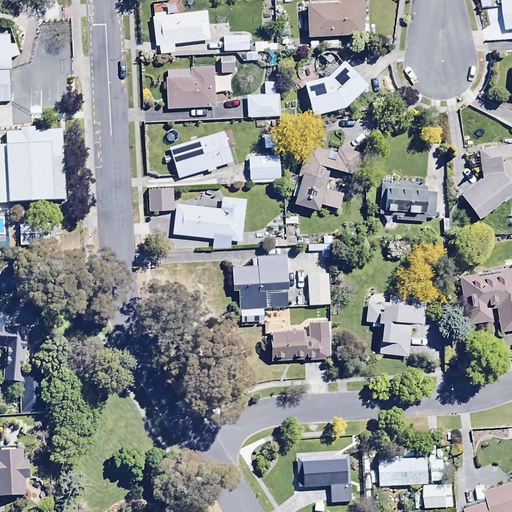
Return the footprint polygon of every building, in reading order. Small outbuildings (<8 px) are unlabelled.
[(307,9),(309,43),(369,40),(367,6),(307,9)] [(167,16),(154,17),(156,50),(160,50),(161,57),(176,56),(175,47),(209,45),(207,16),(167,19),(167,16)] [(13,33),(0,34),(0,102),(18,101),(15,64),(13,33)] [(250,40),(224,39),(224,54),(250,54),(250,40)] [(255,44),(256,55),(269,55),(268,44),(255,44)] [(235,60),(222,60),(222,75),(236,75),(235,60)] [(305,86),(314,120),(346,113),(369,91),(345,67),(329,82),(305,86)] [(167,82),(168,112),(216,110),(215,94),(229,93),(229,79),(215,79),(215,70),(191,70),(191,73),(168,74),(168,82),(167,82)] [(248,99),(249,121),(281,120),(281,97),(276,97),(276,84),(266,84),(266,99),(248,99)] [(63,130),(9,134),(14,201),(68,198),(63,130)] [(170,151),(180,181),(207,173),(208,176),(216,173),(215,171),(234,166),(225,135),(170,151)] [(281,138),(264,138),(264,152),(281,151),(281,138)] [(310,142),(299,178),(303,180),(296,210),(320,215),(321,209),(340,213),(344,198),(326,194),(331,172),(353,178),(360,158),(310,142)] [(511,150),(481,154),(484,183),(462,199),(481,224),(511,200),(511,150)] [(250,160),(251,185),(281,184),(280,159),(250,160)] [(436,195),(426,194),(427,185),(383,182),(381,218),(397,219),(397,224),(425,226),(425,220),(435,220),(436,195)] [(150,216),(175,214),(174,192),(149,194),(150,216)] [(230,252),(231,244),(241,245),(247,204),(223,200),(222,213),(178,207),(174,237),(214,242),(212,252),(230,252)] [(58,218),(23,221),(24,244),(60,242),(58,218)] [(331,248),(308,248),(308,255),(322,255),(322,261),(331,261),(331,248)] [(235,295),(240,295),(241,327),(263,327),(263,311),(288,311),(288,295),(290,295),(289,259),(259,260),(259,271),(234,272),(235,295)] [(511,272),(461,280),(469,329),(494,325),(492,312),(497,311),(501,337),(511,335),(511,272)] [(329,277),(308,278),(309,309),(330,308),(329,277)] [(380,308),(369,307),(366,325),(386,328),(382,350),(381,350),(380,357),(408,361),(413,329),(424,331),(428,305),(390,299),(389,307),(380,306),(380,308)] [(272,335),(272,363),(330,362),(330,326),(310,326),(310,341),(306,341),(306,334),(272,335)] [(30,333),(0,331),(0,350),(6,351),(3,386),(21,388),(22,415),(45,414),(43,378),(24,379),(26,353),(28,353),(30,333)] [(30,465),(24,465),(24,451),(2,452),(2,458),(0,458),(0,501),(26,500),(25,481),(31,481),(30,465)] [(349,459),(298,461),(298,491),(330,490),(331,507),(351,506),(349,459)] [(378,464),(379,489),(429,487),(428,462),(401,463),(401,461),(384,461),(384,464),(378,464)] [(445,463),(432,463),(433,485),(446,484),(445,463)] [(490,507),(474,511),(511,511),(511,487),(487,496),(490,507)] [(453,489),(425,490),(425,511),(453,511),(453,489)]
